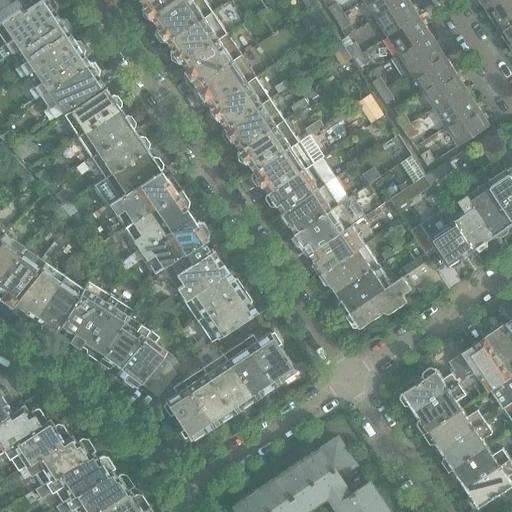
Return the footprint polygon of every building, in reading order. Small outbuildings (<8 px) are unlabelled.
[(17,0),(22,7),(0,21),(0,36),(5,44),(0,46),(0,49),(4,56),(10,52),(59,20),(54,12),(55,7),(50,0),(17,0)] [(0,0),(0,10),(10,4),(7,0),(0,0)] [(142,0),(146,5),(145,5),(145,6),(143,8),(144,16),(144,17),(151,21),(154,19),(154,20),(156,19),(183,0),(142,0)] [(204,0),(183,0),(156,19),(160,26),(159,27),(160,28),(157,30),(156,34),(161,42),(166,42),(168,41),(169,41),(170,41),(212,12),(204,0)] [(316,0),(303,0),(310,11),(314,9),(319,5),(316,0)] [(364,0),(376,18),(403,0),(364,0)] [(408,0),(403,0),(376,18),(388,36),(419,16),(408,0)] [(480,0),(486,9),(500,0),(480,0)] [(498,27),(511,18),(511,0),(500,0),(486,9),(498,27)] [(335,19),(343,13),(336,3),(328,8),(335,19)] [(310,11),(309,11),(315,20),(319,17),(325,14),(319,5),(314,9),(310,11)] [(212,12),(170,41),(175,48),(174,49),(171,51),(172,59),(173,60),(180,64),(183,62),(183,63),(184,62),(227,34),(212,12)] [(343,13),(335,19),(342,29),(350,24),(343,13)] [(419,16),(388,36),(400,54),(431,34),(419,16)] [(510,45),(511,43),(511,18),(498,27),(510,45)] [(59,20),(10,52),(19,65),(13,69),(19,77),(25,73),(73,41),(68,33),(69,28),(64,20),(59,20)] [(332,26),(322,32),(331,47),(342,40),(332,26)] [(227,34),(184,62),(189,70),(188,70),(188,71),(186,73),(185,78),(192,88),(241,55),(227,34)] [(431,34),(400,54),(392,59),(404,77),(411,72),(443,52),(431,34)] [(342,40),(331,47),(340,60),(350,54),(342,40)] [(73,41),(25,73),(34,87),(28,91),(33,99),(39,95),(88,62),(87,62),(82,55),(84,50),(78,42),(73,41)] [(351,45),(347,47),(354,58),(362,53),(355,42),(351,45)] [(443,52),(411,72),(423,90),(454,70),(443,52)] [(362,53),(354,58),(361,69),(369,63),(362,53)] [(241,55),(192,88),(199,99),(204,100),(207,98),(207,99),(208,98),(213,105),(256,77),(241,55)] [(88,62),(39,95),(48,109),(42,113),(48,121),(102,84),(97,76),(98,71),(93,63),(88,62)] [(454,70),(423,90),(435,108),(466,88),(454,70)] [(212,107),(210,109),(211,117),(211,118),(218,122),(221,120),(222,120),(227,127),(270,98),(256,77),(213,105),(212,106),(212,107)] [(379,93),(387,88),(380,77),(372,83),(379,93)] [(279,93),(290,86),(286,80),(275,87),(279,93)] [(104,88),(62,116),(77,137),(118,109),(118,108),(120,107),(119,107),(120,103),(116,96),(115,96),(112,95),(110,96),(109,95),(104,88)] [(387,88),(379,93),(386,104),(394,99),(387,88)] [(466,88),(435,108),(447,126),(478,106),(466,88)] [(305,97),(291,106),(296,112),(309,103),(305,97)] [(224,130),(223,135),(228,142),(232,143),(235,141),(236,142),(237,141),(242,149),(285,120),(270,98),(227,127),(224,130)] [(478,106),(447,126),(459,145),(490,125),(478,106)] [(118,109),(77,137),(90,157),(132,129),(133,127),(134,124),(134,123),(130,117),(129,117),(126,116),(125,116),(124,117),(123,116),(118,109),(119,109),(118,109)] [(403,129),(411,124),(404,113),(396,118),(403,129)] [(386,116),(379,120),(388,132),(394,128),(386,116)] [(242,149),(238,152),(239,160),(240,161),(247,165),(250,163),(250,164),(251,163),(256,170),(299,141),(285,120),(242,149)] [(309,135),(324,126),(320,120),(305,129),(309,135)] [(411,124),(403,129),(409,140),(417,134),(411,124)] [(132,129),(90,157),(104,178),(146,150),(145,150),(147,148),(147,144),(148,144),(143,137),(143,138),(140,137),(139,136),(137,137),(137,136),(136,137),(132,130),(132,129)] [(7,132),(0,136),(0,138),(8,147),(15,143),(7,132)] [(493,145),(486,135),(478,140),(485,151),(493,145)] [(337,147),(333,140),(316,151),(321,158),(337,147)] [(253,173),(252,178),(256,185),(261,186),(264,184),(265,185),(266,184),(270,192),(312,164),(314,163),(299,141),(256,170),(255,171),(253,173)] [(24,142),(11,150),(21,161),(32,154),(24,142)] [(0,145),(0,159),(7,167),(14,161),(0,145)] [(467,149),(458,154),(465,163),(473,158),(467,149)] [(146,150),(104,178),(118,199),(160,171),(159,170),(161,169),(161,165),(157,158),(153,157),(151,158),(151,157),(150,157),(146,151),(146,150)] [(428,150),(420,155),(427,166),(435,161),(428,150)] [(7,167),(6,168),(22,183),(29,176),(14,161),(7,167)] [(447,162),(427,175),(431,182),(451,168),(447,162)] [(267,199),(271,205),(275,206),(278,204),(279,205),(284,212),(326,184),(312,164),(270,192),(270,193),(267,195),(267,199)] [(374,167),(363,175),(369,184),(381,176),(374,167)] [(511,173),(509,169),(489,182),(511,217),(511,173)] [(34,175),(54,196),(60,191),(53,183),(52,183),(42,170),(34,175)] [(118,199),(109,205),(124,228),(180,190),(172,178),(166,177),(164,178),(160,171),(118,199)] [(511,217),(489,182),(469,195),(495,235),(496,237),(497,236),(500,237),(507,233),(508,229),(507,227),(507,226),(511,223),(511,217)] [(280,219),(284,225),(285,225),(288,226),(288,227),(292,224),(292,225),(297,232),(339,204),(326,184),(284,212),(283,212),(284,213),(280,215),(281,215),(280,219)] [(390,198),(398,192),(393,185),(383,192),(388,200),(390,198)] [(62,190),(60,191),(54,196),(63,205),(69,201),(62,190)] [(180,190),(124,228),(139,250),(190,216),(185,209),(187,208),(188,202),(180,190)] [(400,192),(390,199),(396,208),(406,202),(400,192)] [(466,212),(455,219),(475,249),(475,248),(480,250),(487,246),(486,245),(487,240),(495,235),(469,195),(459,201),(466,212)] [(49,198),(42,206),(53,215),(59,208),(49,198)] [(378,208),(383,215),(394,207),(389,200),(378,208)] [(63,205),(61,207),(69,216),(76,211),(69,201),(63,205)] [(294,239),(293,239),(298,246),(298,245),(301,247),(302,247),(305,245),(306,245),(310,252),(352,224),(339,204),(297,232),(297,233),(294,235),(294,239)] [(447,207),(411,231),(425,253),(435,246),(448,266),(449,266),(454,266),(454,267),(461,263),(461,262),(462,258),(462,257),(475,249),(455,219),(447,207)] [(367,214),(364,216),(369,223),(378,216),(374,210),(367,214)] [(190,216),(139,250),(155,273),(164,267),(201,242),(207,238),(208,233),(202,223),(196,222),(195,223),(190,216)] [(352,224),(310,252),(315,259),(313,265),(312,265),(319,275),(366,244),(352,224)] [(3,235),(0,238),(0,274),(23,249),(3,235)] [(46,258),(57,245),(53,242),(42,255),(46,258)] [(201,242),(164,267),(171,277),(170,278),(184,298),(226,271),(221,263),(220,263),(211,250),(208,252),(201,242)] [(366,244),(319,275),(326,285),(332,285),(337,292),(379,264),(366,244)] [(390,248),(381,254),(385,260),(394,254),(390,248)] [(23,249),(0,274),(0,297),(9,304),(43,262),(39,259),(23,249)] [(393,284),(346,315),(354,327),(360,327),(385,311),(389,312),(389,313),(407,300),(403,294),(424,281),(428,287),(442,278),(430,260),(418,267),(417,268),(408,274),(393,284)] [(412,261),(403,267),(408,274),(417,268),(412,261)] [(9,304),(8,306),(8,310),(18,316),(21,316),(24,312),(32,317),(63,275),(43,262),(9,304)] [(379,264),(337,292),(342,299),(339,304),(339,305),(346,315),(393,284),(379,264)] [(184,298),(183,299),(196,320),(243,289),(242,289),(235,279),(231,278),(226,271),(184,298)] [(63,275),(32,317),(41,323),(38,327),(39,330),(49,337),(52,336),(54,332),(82,288),(63,275)] [(82,288),(54,332),(55,332),(59,327),(72,335),(68,340),(77,346),(108,294),(86,281),(82,288)] [(243,289),(196,320),(210,341),(232,326),(243,320),(254,312),(249,305),(250,301),(243,290),(243,289)] [(108,294),(77,346),(80,340),(87,345),(85,349),(85,354),(97,362),(126,315),(130,308),(108,294)] [(169,297),(157,305),(164,311),(171,307),(174,305),(169,297)] [(171,307),(164,311),(169,320),(177,315),(171,307)] [(126,315),(97,362),(107,368),(113,365),(116,367),(149,329),(126,315)] [(243,320),(232,326),(236,331),(246,325),(243,320)] [(493,333),(486,337),(510,373),(511,371),(511,334),(505,324),(504,322),(503,322),(499,323),(493,326),(492,330),(491,330),(493,333)] [(117,368),(115,370),(122,376),(123,381),(130,387),(135,386),(139,380),(146,386),(167,361),(171,356),(154,343),(159,337),(149,329),(116,367),(117,368)] [(251,335),(242,341),(272,384),(279,380),(283,381),(292,375),(292,370),(293,370),(276,346),(280,344),(272,332),(269,335),(267,332),(254,341),(251,335)] [(486,337),(465,351),(478,371),(482,377),(503,408),(511,402),(511,376),(510,373),(486,337)] [(200,339),(187,347),(191,353),(204,345),(200,339)] [(242,341),(222,354),(251,398),(259,393),(263,394),(271,388),(272,384),(242,341)] [(400,398),(405,406),(410,406),(410,407),(412,405),(416,412),(459,383),(464,379),(478,371),(465,351),(449,362),(455,371),(443,379),(435,368),(435,369),(431,367),(423,372),(423,373),(423,377),(422,377),(424,379),(416,384),(414,381),(400,389),(403,393),(401,394),(400,398)] [(222,354),(201,368),(231,411),(238,407),(242,408),(251,402),(251,398),(222,354)] [(171,356),(167,361),(173,371),(177,369),(177,365),(172,356),(171,356)] [(167,361),(146,386),(157,395),(164,400),(163,401),(165,403),(161,405),(169,417),(172,415),(186,435),(189,439),(193,440),(202,435),(202,430),(205,429),(210,425),(181,382),(173,371),(167,361)] [(201,368),(181,382),(210,425),(217,420),(221,422),(230,416),(231,412),(231,411),(201,368)] [(478,371),(464,379),(468,386),(482,377),(478,371)] [(459,383),(416,412),(420,418),(418,419),(419,420),(417,424),(424,434),(461,409),(457,402),(467,395),(459,383)] [(0,419),(9,414),(4,406),(5,405),(9,401),(9,398),(4,389),(1,389),(0,389),(0,419)] [(0,419),(0,450),(2,449),(45,422),(38,410),(34,409),(29,412),(25,414),(21,406),(9,414),(0,419)] [(461,409),(424,434),(430,444),(431,444),(435,444),(437,443),(441,449),(474,428),(484,421),(477,410),(467,417),(461,409)] [(45,422),(2,449),(7,458),(9,457),(17,469),(24,465),(68,436),(61,425),(56,424),(52,426),(48,420),(45,422)] [(474,428),(441,449),(446,456),(444,457),(444,458),(443,462),(442,462),(449,472),(487,446),(482,438),(492,432),(484,421),(474,428)] [(68,436),(24,465),(31,475),(35,473),(42,485),(91,453),(94,451),(86,439),(81,439),(74,443),(70,435),(68,436)] [(386,511),(366,481),(366,482),(366,483),(346,496),(339,485),(342,483),(341,482),(340,483),(337,478),(356,465),(337,437),(231,506),(235,511),(298,511),(325,495),(336,511),(386,511)] [(487,446),(449,472),(456,482),(460,482),(462,481),(466,487),(510,458),(503,448),(493,455),(487,446)] [(42,485),(34,490),(40,499),(53,491),(61,503),(110,471),(113,469),(106,457),(101,456),(95,459),(91,453),(42,485)] [(511,461),(510,458),(466,487),(471,494),(469,495),(468,499),(467,499),(473,508),(473,507),(477,508),(478,508),(501,494),(501,495),(502,495),(506,496),(511,492),(511,481),(508,476),(511,473),(511,461)] [(17,471),(4,479),(7,483),(20,475),(17,471)] [(61,503),(55,507),(58,511),(66,511),(72,509),(74,511),(93,511),(127,490),(133,486),(125,475),(120,474),(115,477),(110,471),(61,503)] [(127,490),(93,511),(138,511),(148,506),(140,495),(135,494),(131,496),(127,490)]
